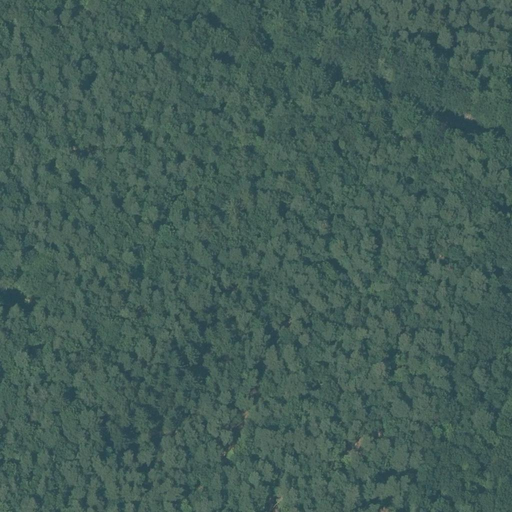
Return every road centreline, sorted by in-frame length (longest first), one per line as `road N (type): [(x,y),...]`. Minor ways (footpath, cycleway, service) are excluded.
road 1 (track): [(261,44),(16,511)]
road 2 (track): [(511,141),(146,0)]
road 3 (track): [(343,511),(389,458),(439,439),(511,227)]
